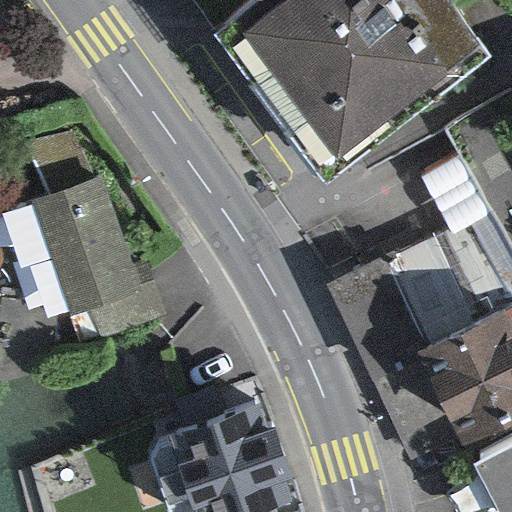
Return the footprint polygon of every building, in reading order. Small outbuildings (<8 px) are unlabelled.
[(264,0),(250,10),(342,149),(504,42),(476,0),(264,0)] [(106,178),(43,200),(81,310),(144,288),(106,178)] [(439,336),(506,309),(467,217),(335,274),(377,365),(439,336)] [(511,306),(506,309),(439,336),(473,423),(511,408),(511,306)] [(257,511),(304,492),(262,397),(164,440),(195,511),(257,511)] [(511,511),(511,451),(487,465),(511,511)]
